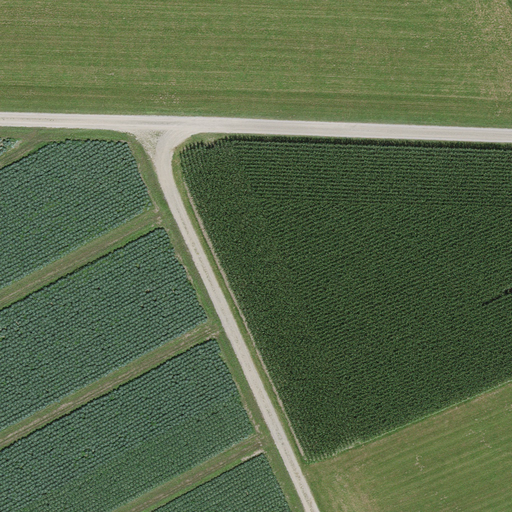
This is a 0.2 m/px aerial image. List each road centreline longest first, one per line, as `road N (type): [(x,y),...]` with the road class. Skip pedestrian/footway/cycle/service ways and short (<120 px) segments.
road 1 (track): [(511,136),(0,122)]
road 2 (track): [(315,511),(158,160),(166,128)]
